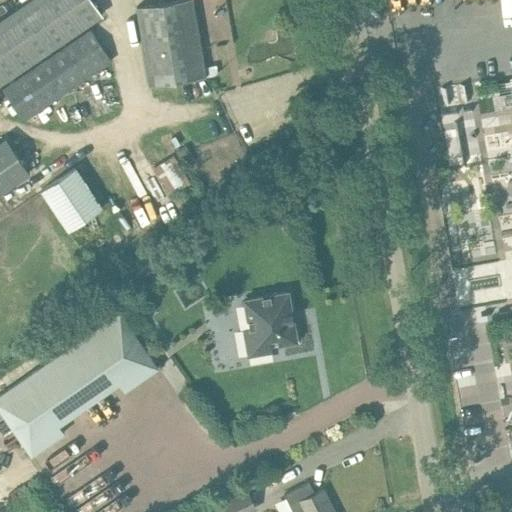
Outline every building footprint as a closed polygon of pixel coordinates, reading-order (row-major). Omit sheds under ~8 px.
[(0,82),(102,15),(91,0),(30,0),(0,20),(0,82)] [(149,86),(204,76),(191,0),(176,0),(136,7),(149,86)] [(23,119),(109,61),(89,31),(3,89),(23,119)] [(0,196),(35,175),(12,136),(0,143),(0,196)] [(176,153),(182,162),(191,157),(185,147),(176,153)] [(173,155),(153,167),(171,195),(191,183),(173,155)] [(74,166),(41,189),(68,230),(101,208),(74,166)] [(479,263),(480,294),(501,293),(500,263),(479,263)] [(296,341),(292,320),(287,291),(243,299),(248,327),(243,328),(248,355),(271,351),(270,345),(296,341)] [(118,382),(124,390),(157,367),(119,312),(0,393),(0,410),(30,455),(63,432),(58,424),(118,382)] [(333,511),(322,489),(314,493),(308,481),(283,494),(292,511),(333,511)] [(212,511),(246,511),(254,508),(247,492),(211,509),(212,511)]
